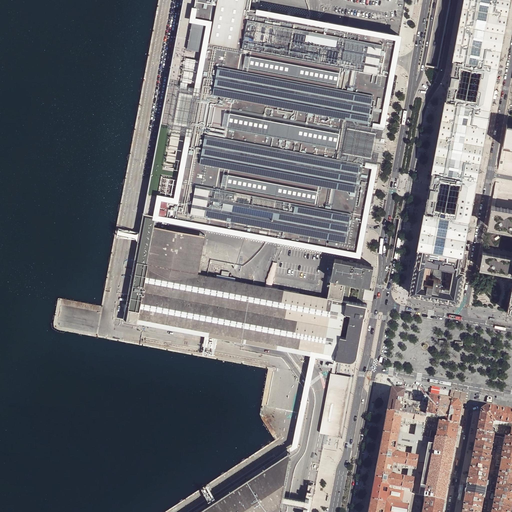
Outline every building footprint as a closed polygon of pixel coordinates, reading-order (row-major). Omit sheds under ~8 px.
[(184,0),(145,212),(145,214),(154,216),(156,216),(359,254),(373,179),(379,145),(383,124),(385,113),(400,34),(348,25),(314,19),(248,7),(249,0),(184,0)] [(432,169),(425,210),(424,210),(416,256),(415,255),(409,292),(459,302),(465,270),(460,269),(485,142),(511,0),(463,0),(453,57),(446,98),(445,97),(442,116),(432,169)] [(511,125),(506,124),(502,146),(511,147),(511,125)] [(511,208),(492,205),(488,226),(511,230),(511,256),(483,251),(480,267),(511,273),(511,208)] [(152,225),(154,216),(145,214),(136,262),(148,264),(199,274),(207,235),(152,225)] [(329,286),(326,298),(333,299),(333,298),(346,301),(366,304),(367,300),(366,299),(367,290),(369,289),(373,266),(357,263),(334,259),(331,276),(330,278),(329,283),(329,286)] [(148,264),(136,262),(125,320),(137,322),(148,264)] [(267,284),(271,285),(277,263),(273,262),(267,284)] [(188,332),(199,274),(148,264),(137,322),(188,332)] [(326,298),(199,274),(188,332),(311,355),(317,356),(322,357),(333,299),(326,298)] [(375,291),(369,289),(367,290),(366,299),(367,300),(373,301),(375,291)] [(333,299),(322,357),(325,357),(330,358),(335,359),(346,301),(333,298),(333,299)] [(335,359),(338,360),(341,361),(342,360),(348,361),(351,361),(354,360),(356,358),(357,356),(364,316),(365,316),(367,305),(366,304),(346,301),(335,359)] [(190,511),(196,511),(205,506),(213,501),(256,473),(263,468),(290,450),(301,444),(313,376),(317,356),(311,355),(308,371),(296,443),(190,511)] [(347,408),(348,402),(353,377),(336,373),(338,360),(335,359),(333,373),(331,373),(331,377),(342,379),(342,377),(348,378),(347,381),(349,381),(341,424),(339,424),(338,427),(333,426),(334,423),(328,422),(327,429),(323,428),(324,421),(322,421),(320,432),(326,433),(342,436),(347,408)] [(331,377),(322,421),(324,421),(323,428),(327,429),(328,422),(334,423),(333,426),(338,427),(339,424),(341,424),(349,381),(347,381),(348,378),(342,377),(342,379),(331,377)] [(391,391),(387,414),(400,417),(405,393),(391,391)] [(426,397),(425,406),(422,405),(423,396),(417,395),(405,393),(400,417),(425,421),(429,397),(426,397)] [(436,423),(440,400),(435,398),(429,397),(425,421),(436,423)] [(440,400),(436,423),(447,425),(452,402),(446,401),(440,400)] [(458,403),(452,402),(447,425),(459,427),(460,421),(462,409),(458,403)] [(479,425),(477,434),(491,436),(493,426),(495,424),(510,427),(511,429),(510,440),(511,439),(511,412),(508,412),(506,411),(503,411),(487,408),(481,412),(479,425)] [(421,441),(422,438),(425,421),(400,417),(387,414),(385,426),(383,436),(421,444),(421,441)] [(431,431),(437,432),(436,440),(455,443),(457,434),(459,427),(447,425),(436,423),(425,421),(422,438),(430,439),(431,431)] [(491,436),(494,437),(500,438),(505,439),(510,440),(511,429),(510,427),(495,424),(493,426),(491,436)] [(492,446),(494,437),(491,436),(477,434),(476,439),(475,443),(492,446)] [(380,448),(378,459),(416,466),(421,444),(383,436),(380,448)] [(412,488),(411,494),(422,496),(421,500),(445,504),(445,502),(448,487),(449,478),(450,476),(454,455),(454,453),(455,447),(455,444),(455,443),(436,440),(430,439),(422,438),(421,441),(421,444),(416,466),(416,468),(412,488)] [(511,439),(510,440),(505,439),(500,438),(498,447),(503,448),(511,449),(511,439)] [(473,456),(490,459),(492,446),(475,443),(474,451),(473,456)] [(498,447),(495,460),(496,460),(501,461),(503,448),(498,447)] [(511,449),(503,448),(501,461),(502,461),(511,463),(511,449)] [(277,511),(279,511),(281,503),(282,497),(283,492),(270,501),(259,486),(279,473),(285,481),(290,450),(263,468),(267,473),(259,478),(256,473),(213,501),(216,506),(209,511),(205,506),(196,511),(277,511)] [(470,470),(488,474),(491,459),(490,459),(473,456),(471,464),(470,470)] [(374,481),(412,488),(416,468),(416,466),(378,459),(376,471),(374,481)] [(499,476),(511,477),(511,463),(502,461),(499,476)] [(263,468),(256,473),(259,478),(267,473),(263,468)] [(486,485),(488,474),(470,470),(469,478),(468,482),(486,485)] [(285,481),(279,473),(259,486),(270,501),(283,492),(285,481)] [(511,477),(499,476),(497,487),(511,489),(511,477)] [(412,488),(374,481),(372,492),(370,503),(408,510),(411,494),(412,488)] [(486,485),(468,482),(466,493),(465,496),(484,499),(486,485)] [(295,499),(282,497),(281,503),(294,506),(304,507),(303,508),(307,509),(306,511),(309,511),(315,486),(308,485),(305,497),(309,498),(308,501),(305,501),(295,499)] [(494,501),(511,504),(511,489),(497,487),(492,486),(489,500),(493,501),(494,501)] [(419,511),(421,500),(422,496),(411,494),(408,510),(407,511),(419,511)] [(484,499),(465,496),(464,503),(463,507),(481,511),(484,499)] [(421,500),(419,511),(442,511),(443,510),(445,504),(421,500)] [(213,501),(205,506),(209,511),(216,506),(213,501)] [(511,504),(494,501),(492,511),(511,511),(511,510),(511,507),(511,504)] [(368,511),(407,511),(408,510),(370,503),(368,511)]
